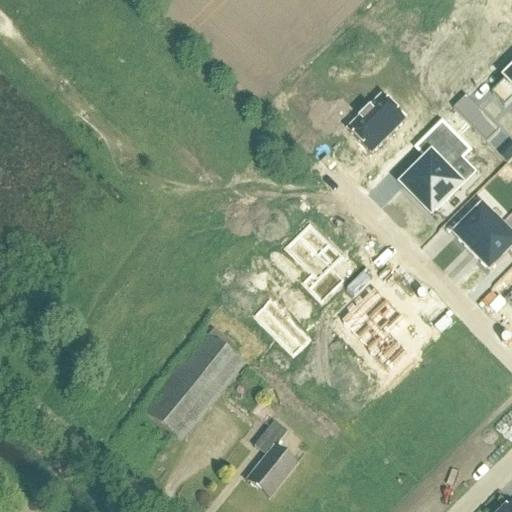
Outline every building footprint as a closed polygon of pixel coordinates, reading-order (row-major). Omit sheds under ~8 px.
[(484,19),(481,21),(461,1),(447,16),(466,36),(449,53),(454,58),(443,69),(460,87),(506,42),(484,19)] [(511,77),(492,98),(505,111),(511,104),(511,77)] [(467,101),(454,114),(471,131),(484,119),(467,101)] [(349,135),(372,159),(406,127),(382,102),(349,135)] [(443,129),(418,154),(429,166),(403,191),(432,220),(462,191),(448,178),(470,157),(443,129)] [(511,150),(501,161),(508,169),(511,165),(511,150)] [(455,241),(473,259),(501,231),(477,206),(467,215),(474,223),(455,241)] [(310,228),(286,252),(312,279),(303,287),(322,306),(344,285),(331,272),(342,261),(310,228)] [(511,241),(501,231),(473,259),(490,276),(509,258),(511,261),(511,241)] [(376,294),(342,327),(369,355),(367,357),(387,377),(408,357),(394,344),(393,346),(387,339),(404,323),(376,294)] [(171,442),(172,441),(234,364),(204,339),(140,416),(171,442)] [(356,422),(371,408),(362,399),(348,413),(356,422)] [(329,476),(299,511),(347,511),(334,501),(350,482),(336,470),(345,459),(359,471),(379,446),(357,423),(319,469),(329,476)] [(253,451),(266,462),(246,486),(268,505),(296,470),(274,452),(286,437),(273,427),(253,451)] [(384,499),(393,506),(399,499),(390,491),(384,499)]
